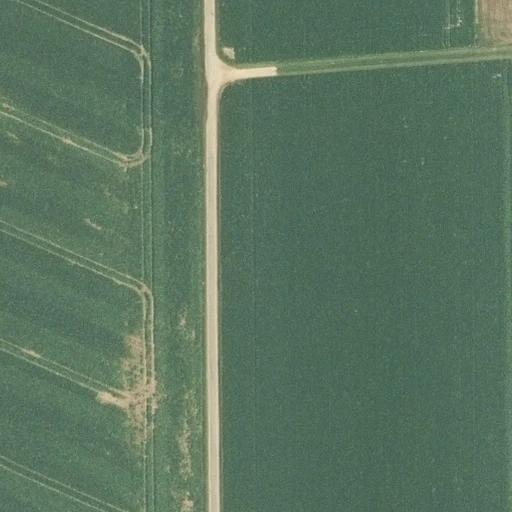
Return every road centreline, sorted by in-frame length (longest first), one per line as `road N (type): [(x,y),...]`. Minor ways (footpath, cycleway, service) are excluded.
road 1 (unclassified): [(214,0),(222,511)]
road 2 (track): [(511,60),(216,77)]
